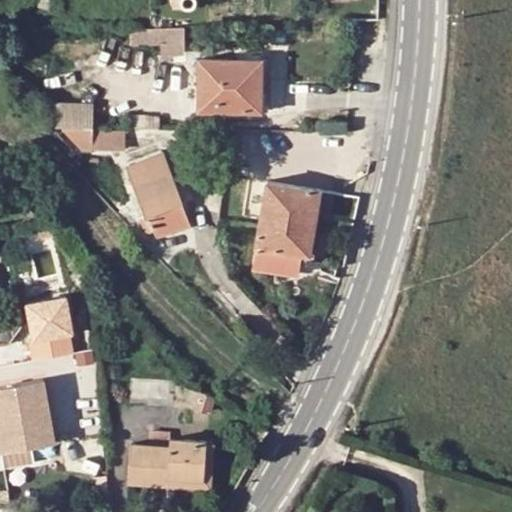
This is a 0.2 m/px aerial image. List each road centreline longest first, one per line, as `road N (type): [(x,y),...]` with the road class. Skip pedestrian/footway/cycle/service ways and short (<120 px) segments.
road 1 (tertiary): [(412,0),(401,157),(370,282),(256,511)]
road 2 (track): [(0,122),(234,372),(302,418)]
